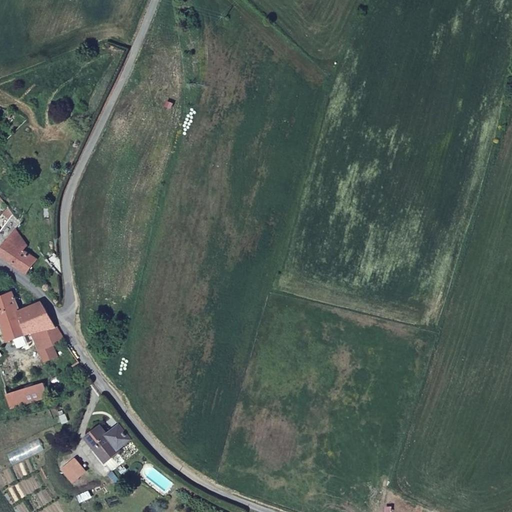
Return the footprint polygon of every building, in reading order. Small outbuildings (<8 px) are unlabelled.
[(20,222),(12,212),(0,230),(0,251),(17,225),(20,222)] [(0,252),(0,254),(28,275),(40,259),(25,250),(29,245),(16,229),(0,252)] [(74,351),(43,304),(22,312),(14,293),(0,297),(0,316),(9,343),(31,335),(37,353),(40,352),(44,363),(74,351)] [(97,328),(111,340),(120,329),(107,316),(97,328)] [(0,348),(0,371),(8,396),(26,390),(9,343),(0,348)] [(49,396),(46,386),(45,384),(26,390),(8,396),(12,409),(49,396)] [(118,431),(116,428),(112,431),(108,434),(106,431),(101,425),(96,429),(87,437),(113,470),(125,460),(119,454),(122,451),(119,448),(131,438),(123,427),(118,431)] [(75,459),(64,468),(73,480),(85,471),(75,459)]
